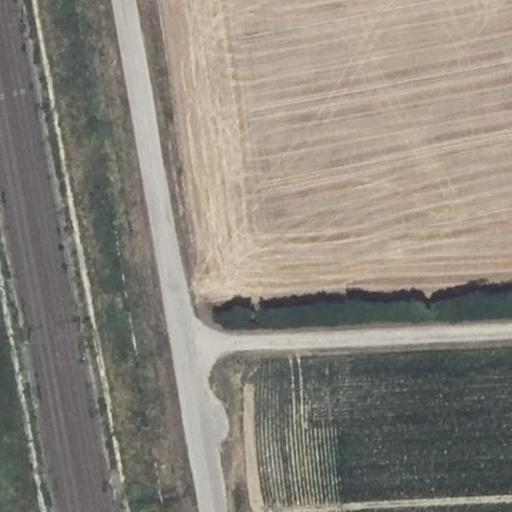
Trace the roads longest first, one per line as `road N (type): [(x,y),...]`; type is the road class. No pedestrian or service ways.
road 1 (unclassified): [(211,511),(123,0)]
road 2 (track): [(183,342),(511,331)]
